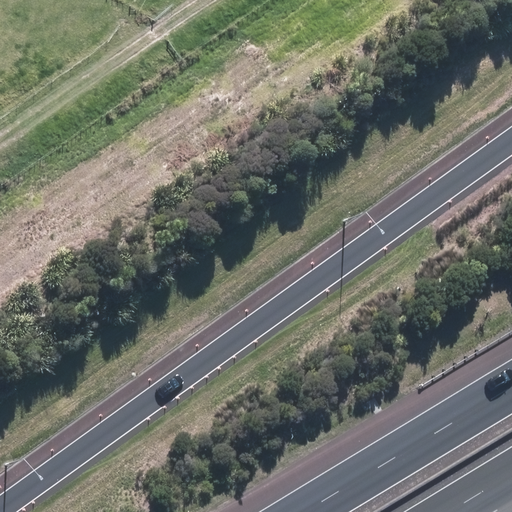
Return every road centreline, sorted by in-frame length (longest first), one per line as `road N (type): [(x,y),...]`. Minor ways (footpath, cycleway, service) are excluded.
road 1 (motorway): [(0,490),(511,122)]
road 2 (motorway): [(301,511),(511,386)]
